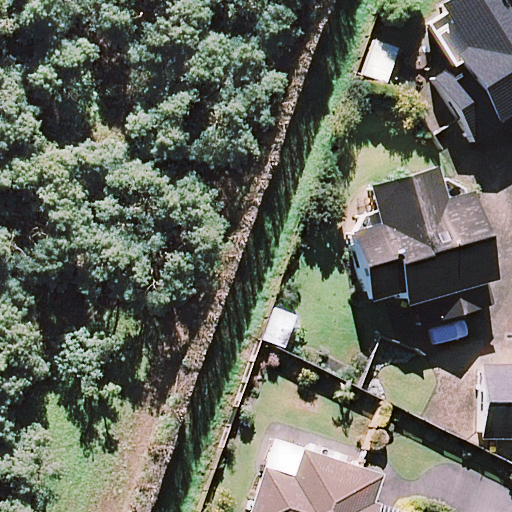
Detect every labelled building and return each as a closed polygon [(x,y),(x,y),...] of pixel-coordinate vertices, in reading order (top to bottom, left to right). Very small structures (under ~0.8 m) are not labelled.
[(511,0),(451,0),(418,19),(448,69),(431,79),(468,141),(511,114),(511,0)] [(399,54),(371,40),(354,76),(383,89),(399,54)] [(436,206),(428,176),(366,192),(376,231),(346,239),(363,306),(398,297),(406,330),(486,310),(480,286),(488,285),(466,199),(436,206)] [(300,319),(271,306),(255,342),(284,355),(300,319)] [(511,368),(482,367),(479,442),(511,442),(511,368)] [(381,511),(368,508),(378,479),(272,443),(249,511),(381,511)]
